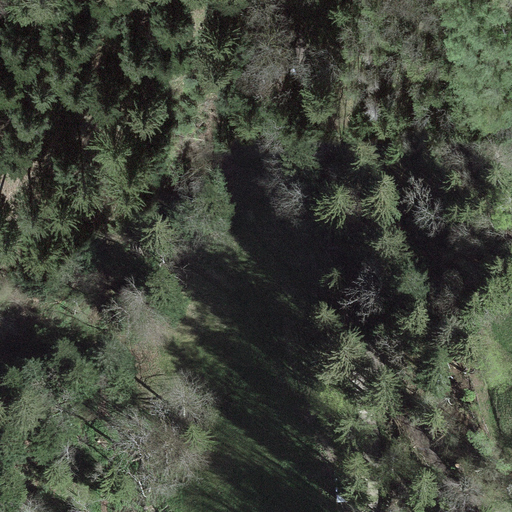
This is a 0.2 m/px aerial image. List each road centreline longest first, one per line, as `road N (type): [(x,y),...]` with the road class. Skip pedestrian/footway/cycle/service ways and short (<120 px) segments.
road 1 (track): [(378,511),(327,52),(298,0)]
road 2 (track): [(356,360),(387,365),(465,494),(511,510)]
